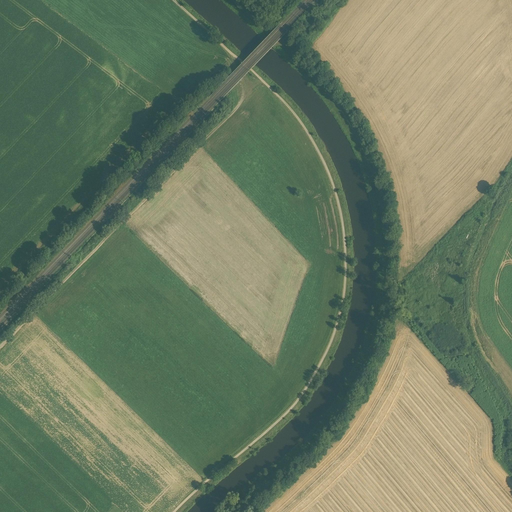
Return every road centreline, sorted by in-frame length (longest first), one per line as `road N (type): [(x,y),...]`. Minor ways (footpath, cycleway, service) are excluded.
road 1 (track): [(172,0),(265,83),(310,137),(339,204),(345,255),(336,326),(295,403),(173,511)]
road 2 (track): [(237,58),(254,95),(0,352)]
